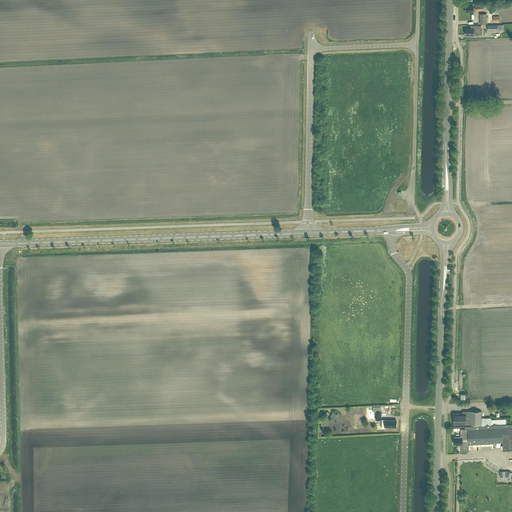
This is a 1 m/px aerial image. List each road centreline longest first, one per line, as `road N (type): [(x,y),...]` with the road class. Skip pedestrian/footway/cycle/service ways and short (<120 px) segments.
road 1 (tertiary): [(307,232),(3,243)]
road 2 (unclassified): [(416,43),(311,48),(307,232)]
road 3 (unclassified): [(402,511),(409,277),(393,253),(390,229)]
road 4 (secondary): [(435,511),(442,295)]
road 5 (unclassified): [(411,211),(416,43)]
road 6 (secondary): [(445,156),(449,0)]
